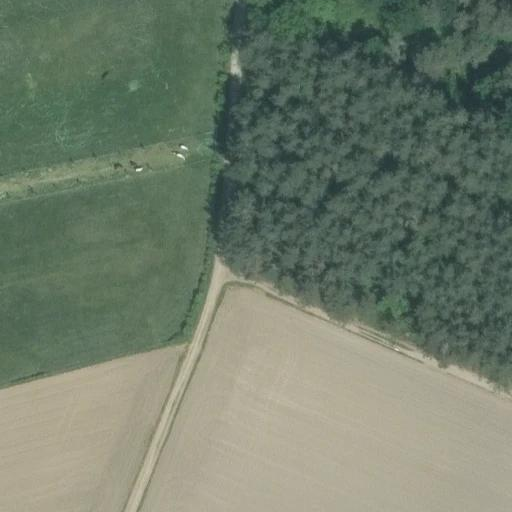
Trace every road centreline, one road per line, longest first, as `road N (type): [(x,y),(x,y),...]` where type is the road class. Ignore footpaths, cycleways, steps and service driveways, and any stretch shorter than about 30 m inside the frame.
road 1 (track): [(240,0),(217,276),(128,511)]
road 2 (track): [(217,276),(511,396)]
